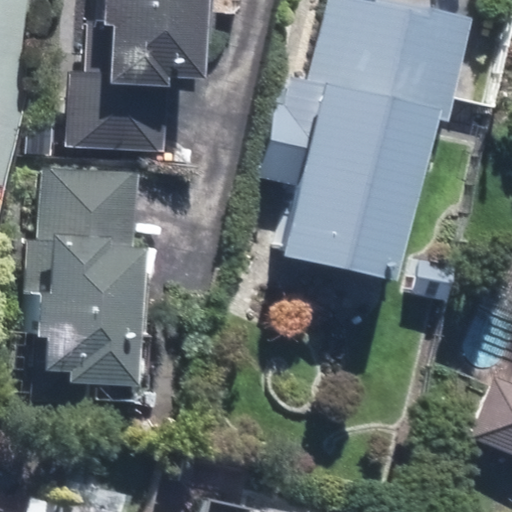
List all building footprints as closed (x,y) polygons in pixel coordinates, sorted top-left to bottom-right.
[(72,0),(71,31),(83,32),(79,93),(141,97),(143,64),(192,67),(195,0),(72,0)] [(270,75),(245,179),(272,186),(253,261),(362,288),(405,115),(432,122),(455,27),(345,0),(317,0),(297,82),(270,75)] [(120,175),(21,168),(7,373),(30,374),(29,387),(105,392),(108,346),(125,347),(129,286),(112,285),(120,175)] [(511,280),(484,267),(464,311),(511,332),(511,280)] [(479,384),(452,443),(511,471),(511,379),(504,396),(479,384)]
